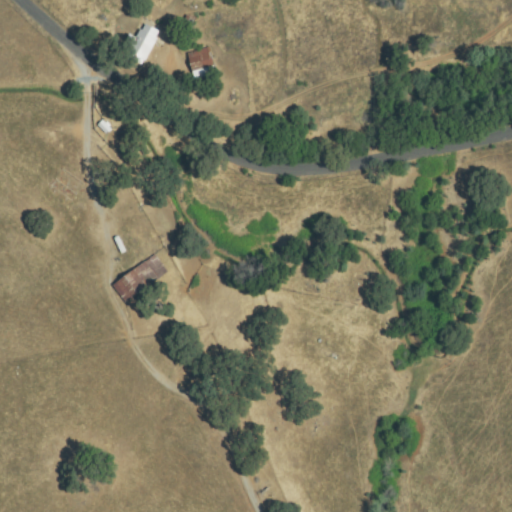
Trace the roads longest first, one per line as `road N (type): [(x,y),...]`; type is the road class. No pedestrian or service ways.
road 1 (tertiary): [(511,135),(341,169),(245,166),(209,150),(21,0)]
road 2 (track): [(84,54),(100,210),(125,301),(153,363),(224,418),(267,511)]
